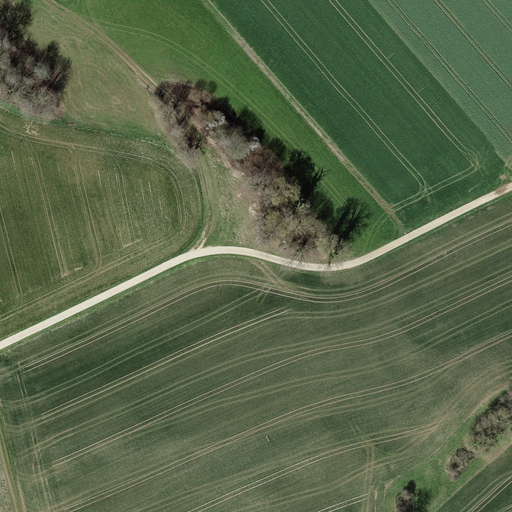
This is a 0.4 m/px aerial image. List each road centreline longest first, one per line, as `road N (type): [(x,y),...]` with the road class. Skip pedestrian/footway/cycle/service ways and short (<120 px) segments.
road 1 (track): [(511,186),(335,271),(210,249),(0,347)]
road 2 (track): [(82,0),(90,27),(142,77),(194,147),(206,202),(188,257)]
